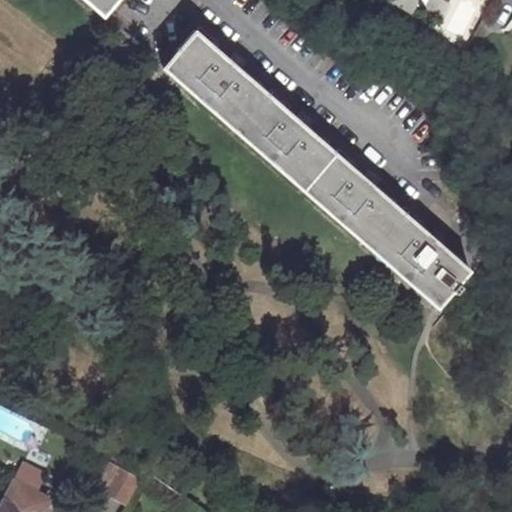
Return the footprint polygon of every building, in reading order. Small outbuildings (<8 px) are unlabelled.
[(85,0),(103,15),(116,0),(85,0)] [(364,181),(307,131),(296,122),(241,73),(229,62),(194,32),(163,68),(437,308),(468,272),(442,249),(430,239),(374,190),(364,181)] [(247,65),(235,55),(229,62),(241,73),(247,65)] [(314,123),(303,114),(296,122),(307,131),(314,123)] [(381,183),(370,172),(364,181),(374,190),(381,183)] [(449,242),(436,231),(430,239),(442,249),(449,242)] [(124,505),(140,479),(118,467),(103,492),(124,505)] [(0,511),(41,511),(48,499),(14,481),(0,508),(0,511)]
